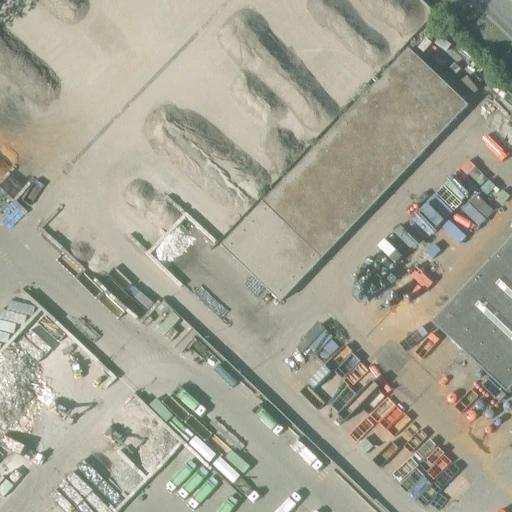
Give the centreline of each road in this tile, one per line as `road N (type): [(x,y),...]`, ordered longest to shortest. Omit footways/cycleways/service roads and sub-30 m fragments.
road 1 (unknown): [(411,511),(232,350),(96,214),(85,187),(96,118),(238,2)]
road 2 (unknown): [(11,511),(141,354)]
road 3 (unknown): [(289,474),(141,354)]
road 4 (unknown): [(141,354),(30,264),(0,263)]
